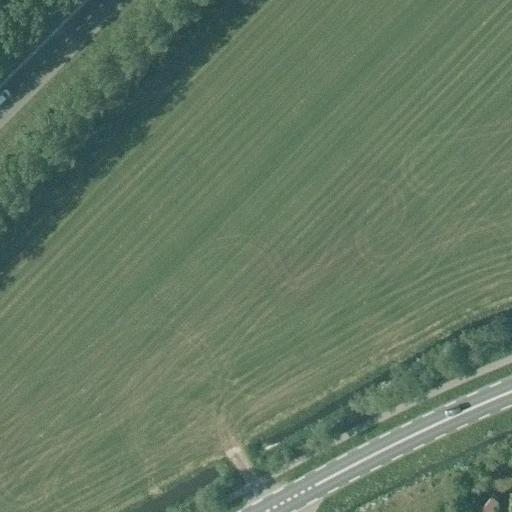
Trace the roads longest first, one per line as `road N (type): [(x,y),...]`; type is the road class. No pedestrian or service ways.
road 1 (primary): [(267,511),(511,392)]
road 2 (trunk): [(0,88),(89,0)]
